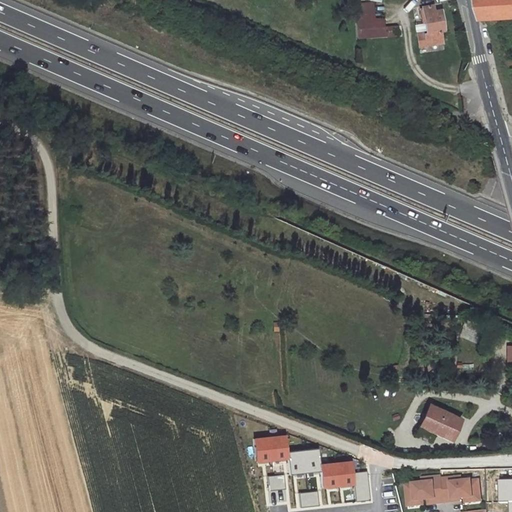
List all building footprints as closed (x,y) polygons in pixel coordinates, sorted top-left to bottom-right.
[(511,0),(476,0),(481,19),(511,16),(511,0)] [(373,19),(371,2),(354,3),(356,20),(373,19)] [(432,5),(422,7),(426,33),(425,34),(427,45),(443,43),(441,31),(444,30),(440,11),(434,12),(432,5)] [(373,19),(356,20),(357,38),(386,36),(385,26),(384,26),(383,18),(373,19)] [(396,25),(385,26),(386,36),(397,35),(396,25)] [(420,425),(435,431),(451,437),(458,418),(428,405),(420,425)] [(415,436),(430,441),(435,431),(420,425),(415,436)] [(258,466),(288,460),(286,435),(253,440),(258,466)] [(441,479),(441,476),(432,477),(432,482),(422,483),(412,484),(412,485),(405,485),(407,502),(422,500),(427,499),(428,504),(443,502),(441,479)] [(479,496),(477,480),(470,481),(470,480),(460,481),(450,482),(450,478),(441,479),(443,502),(452,501),(452,499),(464,498),(479,496)] [(511,511),(511,480),(500,481),(501,503),(511,502),(511,511)]
